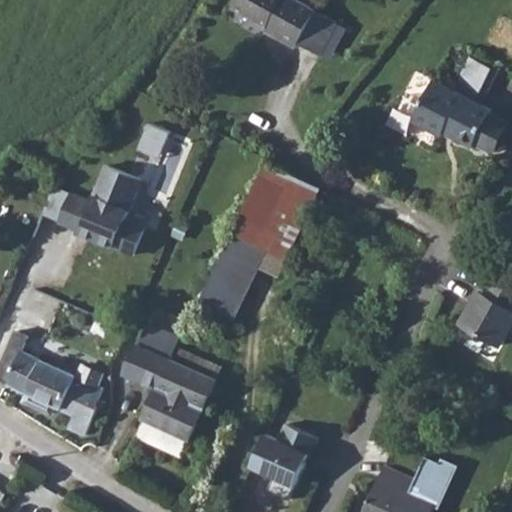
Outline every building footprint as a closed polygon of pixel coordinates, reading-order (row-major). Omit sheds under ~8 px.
[(296,47),(298,43),(316,11),(316,10),(298,0),(237,0),(234,7),(268,26),(266,31),(296,47)] [(434,80),(413,120),(442,136),(445,132),(473,147),(492,110),(481,104),(497,71),(477,59),(459,93),(434,80)] [(174,131),(152,122),(141,149),(163,158),(174,131)] [(268,250),(288,261),(322,188),(271,162),(202,303),(234,320),(268,250)] [(144,180),(109,165),(94,202),(75,194),(63,222),(82,230),(81,233),(136,255),(147,228),(128,220),(144,180)] [(63,222),(75,194),(56,186),(45,215),(63,222)] [(511,333),(511,282),(486,270),(461,322),(507,343),(511,333)] [(127,374),(159,389),(178,348),(182,340),(150,325),(127,374)] [(10,331),(0,354),(0,378),(27,393),(24,402),(53,416),(58,406),(76,415),(70,429),(86,436),(99,409),(103,411),(106,404),(101,401),(106,390),(101,387),(106,376),(84,366),(78,378),(23,352),(28,339),(10,331)] [(159,389),(145,421),(189,444),(223,369),(178,348),(159,389)] [(273,485),(294,495),(323,435),(287,418),(280,433),(269,428),(252,464),(277,476),(273,485)] [(385,465),(362,511),(432,511),(435,506),(443,510),(463,466),(446,459),(444,463),(430,457),(419,481),(385,465)]
